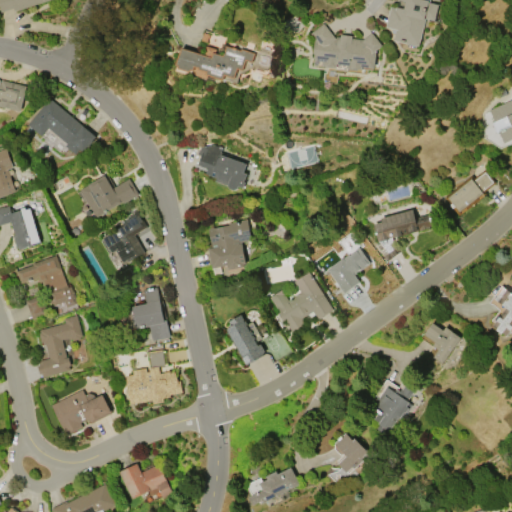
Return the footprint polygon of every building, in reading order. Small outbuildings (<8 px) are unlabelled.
[(0,0),(47,0),(15,10),(14,8),(1,12),(0,8),(0,0)] [(418,46),(393,41),(395,29),(385,27),(390,6),(395,7),(395,6),(403,8),(405,1),(400,0),(428,0),(428,3),(437,5),(434,19),(424,17),(418,46)] [(373,68),(362,67),(362,69),(347,68),(347,66),(337,65),(337,66),(322,65),(322,61),(315,60),(316,54),(312,54),(314,37),(310,33),(323,24),(334,39),(339,39),(340,34),(351,35),(351,37),(364,39),(370,33),(381,45),(374,51),(373,68)] [(181,47),(203,54),(206,46),(215,49),(214,52),(222,54),(225,44),(240,49),(240,48),(255,52),(252,63),(246,61),(243,71),(237,69),(234,78),(224,75),(223,80),(205,74),(206,71),(198,69),(198,68),(195,67),(193,71),(191,70),(189,72),(178,68),(178,65),(175,65),(181,47)] [(0,79),(26,85),(20,111),(0,106),(0,79)] [(48,98),(95,136),(82,152),(79,149),(74,154),(65,146),(67,144),(47,128),(41,135),(27,124),(48,98)] [(511,99),(511,138),(503,142),(498,131),(510,125),(506,117),(494,122),(488,110),(511,99)] [(197,154),(199,147),(214,144),(222,147),(219,154),(245,163),(242,172),(246,173),(243,181),(244,182),(242,187),(238,185),(237,188),(232,190),(228,188),(227,185),(214,181),(215,177),(204,174),(207,167),(197,164),(200,155),(197,154)] [(0,149),(5,148),(12,167),(7,169),(15,192),(0,197),(0,149)] [(444,197),(472,174),(474,177),(485,169),(496,183),(485,191),(486,193),(459,216),(444,197)] [(128,178),(138,194),(123,203),(122,202),(97,217),(87,201),(84,203),(77,191),(106,173),(114,187),(128,178)] [(0,208),(8,206),(10,213),(20,210),(19,208),(24,206),(25,209),(29,207),(40,241),(19,248),(18,247),(17,247),(13,236),(15,236),(10,221),(0,224),(0,208)] [(136,208),(147,226),(134,234),(144,252),(123,264),(115,250),(111,253),(106,243),(107,243),(104,237),(124,225),(122,222),(126,220),(123,216),(136,208)] [(412,209),(414,216),(431,212),(434,224),(428,226),(429,227),(420,229),(420,228),(417,228),(417,230),(378,240),(373,223),(381,221),(380,218),(412,209)] [(250,239),(240,241),(245,264),(242,264),(243,267),(227,270),(226,265),(211,268),(208,250),(203,251),(202,245),(210,244),(207,229),(228,225),(227,222),(246,219),(250,239)] [(345,293),(326,268),(357,245),(369,261),(353,274),(359,282),(345,293)] [(16,270),(32,264),(32,263),(55,254),(68,287),(70,286),(72,292),(74,291),(76,298),(75,299),(77,303),(66,307),(64,301),(53,305),(44,280),(39,282),(37,276),(21,283),(16,270)] [(333,309),(318,319),(313,311),(301,318),(305,324),(296,331),(295,329),(292,331),(287,324),(288,323),(285,319),(283,321),(277,312),(280,311),(277,307),(276,308),(269,297),(281,289),(288,300),(289,299),(291,302),(293,300),(291,298),(300,292),(293,281),(308,272),(333,309)] [(143,289),(156,286),(164,321),(166,320),(169,337),(152,341),(148,325),(136,328),(131,305),(146,302),(143,289)] [(502,287),(511,294),(511,326),(506,335),(492,325),(495,321),(494,320),(498,315),(499,315),(505,307),(494,299),(502,287)] [(25,300),(40,295),(47,314),(31,319),(25,300)] [(39,329),(64,322),(63,318),(75,315),(82,336),(80,337),(80,338),(72,340),(72,339),(70,339),(69,337),(61,339),(66,357),(68,356),(70,364),(68,365),(70,369),(43,377),(41,373),(40,373),(37,365),(39,365),(38,361),(49,358),(45,344),(43,345),(42,342),(41,342),(38,333),(40,332),(39,329)] [(226,328),(231,326),(229,321),(240,315),(257,345),(260,344),(265,352),(262,353),(263,355),(246,364),(226,328)] [(460,337),(441,363),(432,356),(437,349),(432,345),(434,342),(423,334),(432,323),(442,330),(445,326),(460,337)] [(164,365),(158,366),(150,367),(148,353),(162,351),(164,365)] [(125,375),(133,374),(132,370),(145,368),(146,371),(149,371),(149,367),(150,367),(158,366),(159,372),(175,370),(177,380),(180,380),(182,392),(170,394),(170,396),(162,398),(163,401),(153,403),(152,400),(130,404),(125,375)] [(404,385),(413,391),(407,400),(411,403),(401,420),(397,417),(388,430),(387,430),(384,434),(375,428),(378,423),(373,419),(379,409),(373,405),(377,398),(374,395),(385,379),(398,387),(396,390),(398,391),(400,388),(402,389),(404,385)] [(50,404),(82,388),(85,394),(88,392),(93,394),(95,397),(101,394),(111,412),(90,423),(88,418),(81,422),(83,426),(66,435),(50,404)] [(345,432),(352,439),(354,438),(367,451),(360,458),(362,460),(353,468),(352,466),(346,472),(337,463),(345,455),(333,443),(345,432)] [(132,498),(118,471),(136,462),(141,472),(157,464),(171,493),(162,497),(156,486),(132,498)] [(329,474),(336,483),(347,475),(340,466),(329,474)] [(298,484),(261,502),(260,500),(252,504),(248,496),(262,489),(259,482),(267,478),(265,475),(275,470),(277,474),(290,467),(298,484)] [(114,505),(100,511),(52,511),(50,508),(66,500),(67,502),(104,484),(114,505)]
